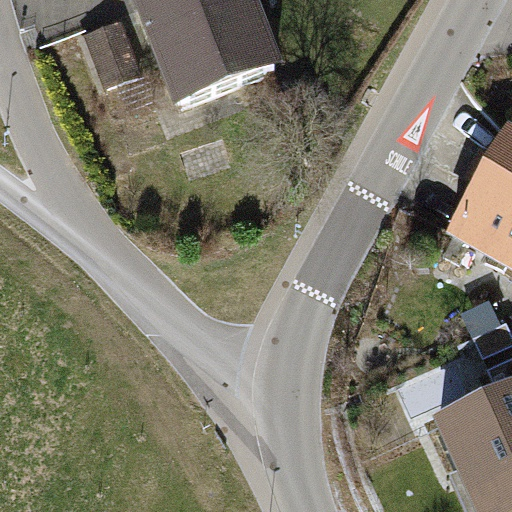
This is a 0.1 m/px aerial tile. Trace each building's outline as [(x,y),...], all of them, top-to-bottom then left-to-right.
[(135,0),(179,114),(276,77),(246,0),(135,0)] [(120,30),(89,41),(108,93),(139,80),(120,30)] [(305,94),(275,104),(281,124),(312,114),(305,94)] [(511,274),(511,136),(453,242),(511,274)] [(511,288),(508,283),(480,303),(499,330),(511,321),(511,288)] [(472,511),(511,511),(511,365),(489,376),(498,394),(432,425),(472,511)]
